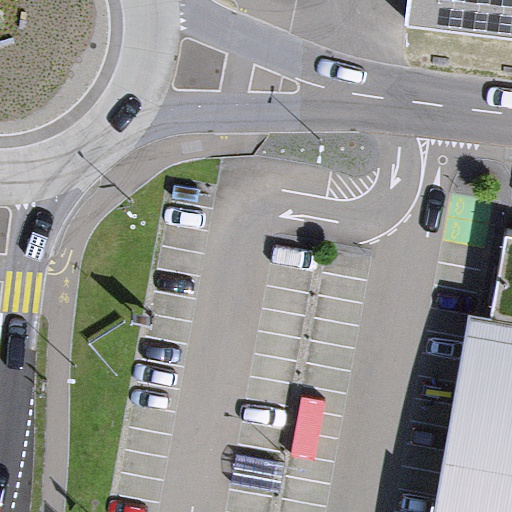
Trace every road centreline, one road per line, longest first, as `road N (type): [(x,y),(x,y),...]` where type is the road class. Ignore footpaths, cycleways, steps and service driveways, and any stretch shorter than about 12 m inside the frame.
road 1 (unclassified): [(511,113),(315,91)]
road 2 (unclassified): [(123,114),(232,111),(315,91)]
road 3 (unclassified): [(315,91),(164,0)]
road 4 (primary): [(0,173),(67,159),(123,114)]
road 5 (primary): [(123,114),(150,57),(152,0)]
